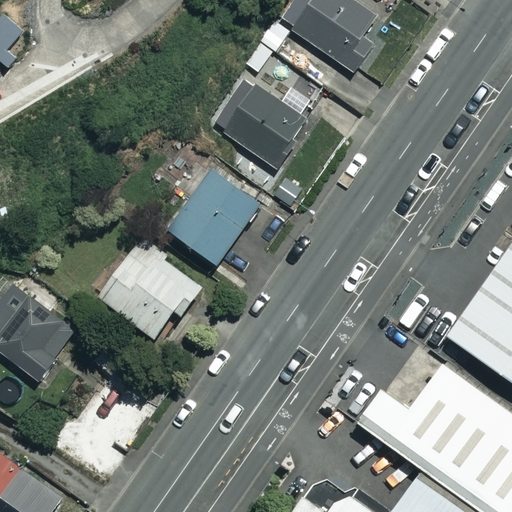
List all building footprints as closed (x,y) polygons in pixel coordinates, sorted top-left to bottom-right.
[(379,15),(359,0),(297,0),(284,19),(353,71),(371,46),(362,39),(379,15)] [(31,40),(4,17),(0,21),(0,60),(8,67),(31,40)] [(262,41),(292,63),(303,48),(288,37),(292,32),(277,21),(262,41)] [(339,75),(330,86),(366,114),(383,91),(359,72),(350,83),(339,75)] [(307,119),(246,79),(215,126),(276,166),(307,119)] [(262,202),(201,157),(183,181),(195,190),(168,227),(217,263),(262,202)] [(204,283),(143,236),(113,275),(103,267),(91,283),(101,291),(99,293),(155,336),(177,307),(183,311),(204,283)] [(511,381),(511,249),(501,267),(451,339),(511,381)] [(0,305),(0,348),(41,377),(75,327),(14,285),(0,305)] [(96,431),(102,435),(124,401),(57,357),(34,391),(66,412),(96,431)] [(303,485),(284,511),(511,511),(511,413),(442,364),(414,404),(382,381),(353,422),(421,470),(393,510),(354,482),(336,508),(303,485)] [(96,431),(66,412),(47,440),(77,460),(96,431)] [(0,511),(52,511),(64,496),(0,451),(0,511)]
